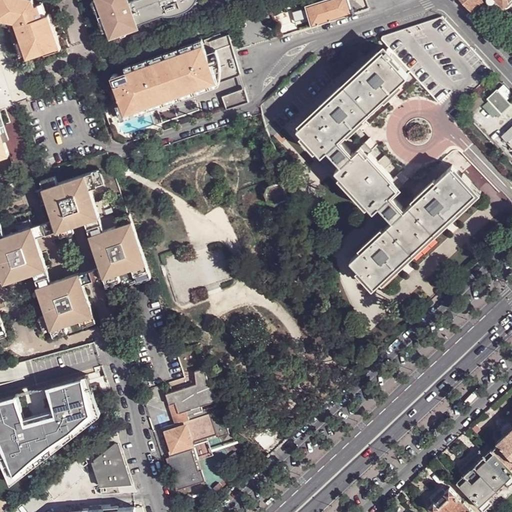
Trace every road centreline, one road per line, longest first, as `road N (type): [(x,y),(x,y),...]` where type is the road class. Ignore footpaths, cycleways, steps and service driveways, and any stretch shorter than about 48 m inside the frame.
road 1 (residential): [(511,245),(223,511)]
road 2 (secondary): [(293,511),(511,308)]
road 3 (residential): [(366,511),(511,377)]
road 4 (residential): [(160,511),(109,334)]
road 5 (residential): [(257,101),(127,148),(86,139)]
road 6 (residential): [(436,0),(321,36)]
